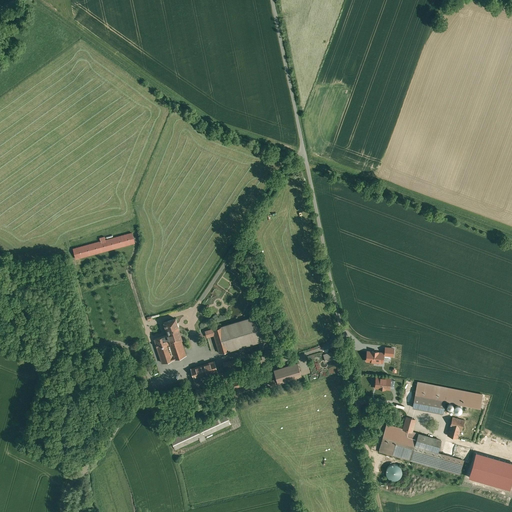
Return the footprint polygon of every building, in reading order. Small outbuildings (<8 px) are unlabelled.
[(75,260),(134,243),(131,233),(106,241),(105,237),(100,239),(101,242),(73,250),(75,260)] [(258,315),(223,326),(230,350),(259,342),(261,348),(267,346),(258,315)] [(176,319),(164,323),(168,334),(168,335),(178,332),(180,331),(178,327),(180,326),(179,323),(177,323),(176,319)] [(230,350),(223,326),(206,331),(207,336),(214,334),(219,353),(230,350)] [(178,332),(168,335),(168,334),(155,338),(162,362),(186,355),(178,332)] [(393,356),(393,346),(384,346),(384,356),(393,356)] [(366,350),(365,362),(383,362),(383,351),(366,350)] [(332,352),(324,354),(326,361),(336,358),(334,353),(332,354),(332,352)] [(238,360),(223,362),(224,367),(226,367),(227,372),(239,371),(238,360)] [(214,361),(191,369),(194,378),(195,381),(200,379),(199,376),(211,372),(212,377),(219,375),(214,361)] [(298,363),(274,370),(277,379),(270,381),(271,385),(302,376),(298,363)] [(374,377),(374,389),(390,389),(390,377),(374,377)] [(417,382),(412,407),(443,413),(447,392),(448,388),(423,383),(417,382)] [(228,414),(171,440),(175,450),(199,438),(201,442),(206,440),(205,436),(232,424),(228,414)] [(464,419),(452,416),(449,425),(450,426),(450,427),(459,429),(461,430),(464,419)] [(407,417),(403,429),(412,432),(415,420),(407,417)] [(459,429),(450,427),(446,441),(455,444),(459,429)] [(441,440),(419,434),(415,446),(438,453),(438,452),(441,440)] [(438,453),(415,446),(411,460),(439,468),(460,474),(464,460),(443,454),(438,452),(438,453)] [(388,467),(386,470),(385,474),(387,478),(390,480),(394,481),(398,479),(401,476),(401,472),(400,468),(396,466),(392,465),(388,467)]
